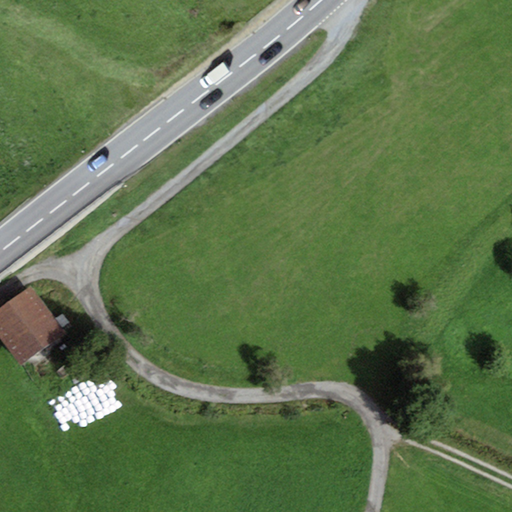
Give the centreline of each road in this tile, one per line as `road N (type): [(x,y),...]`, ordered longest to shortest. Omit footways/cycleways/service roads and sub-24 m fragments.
road 1 (track): [(349,0),(346,31),(319,65),(82,267),(114,341),(166,383),(234,397),(326,388),(353,395),(375,413),(382,446),(372,511)]
road 2 (primary): [(323,0),(0,255)]
